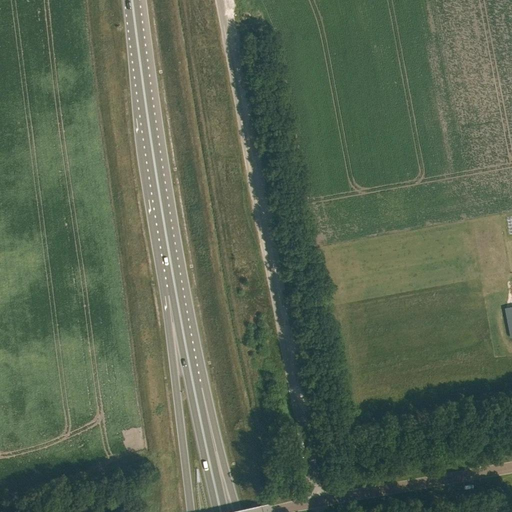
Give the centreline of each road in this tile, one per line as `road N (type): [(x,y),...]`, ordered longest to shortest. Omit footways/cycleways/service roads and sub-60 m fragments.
road 1 (unclassified): [(222,0),(316,502)]
road 2 (trunk): [(176,294),(131,0)]
road 3 (trunk): [(176,294),(174,376),(190,511)]
road 4 (unclassified): [(316,502),(511,467)]
road 5 (trunk): [(237,511),(194,390)]
road 6 (trunk): [(220,511),(194,390)]
